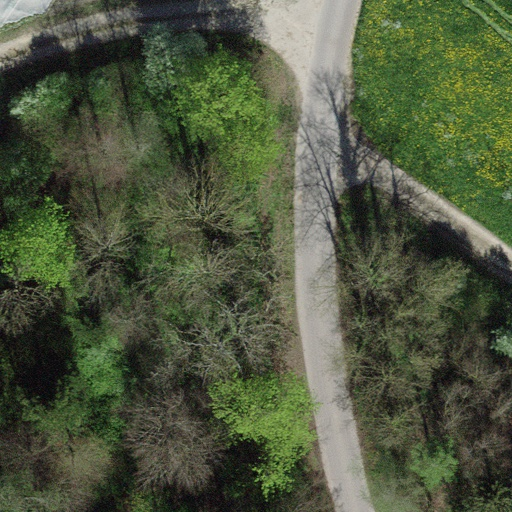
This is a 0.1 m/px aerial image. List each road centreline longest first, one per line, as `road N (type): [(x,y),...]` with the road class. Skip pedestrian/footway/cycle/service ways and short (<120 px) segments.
road 1 (unclassified): [(341,0),(321,131),(316,243),(323,341),(358,511)]
road 2 (track): [(0,61),(49,39),(119,26),(335,17)]
road 3 (track): [(321,131),(511,265)]
